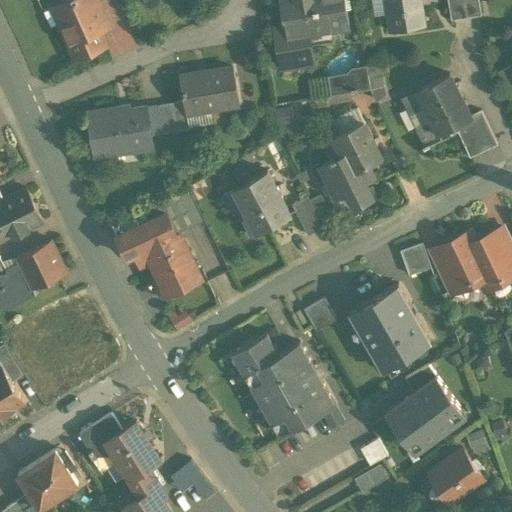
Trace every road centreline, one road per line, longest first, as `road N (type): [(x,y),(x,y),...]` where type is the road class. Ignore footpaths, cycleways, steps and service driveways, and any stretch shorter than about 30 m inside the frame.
road 1 (residential): [(507,171),(324,259),(156,357)]
road 2 (residential): [(29,107),(156,357)]
road 3 (residential): [(29,107),(175,38),(243,25)]
road 4 (residential): [(156,357),(265,511)]
road 5 (residential): [(156,357),(0,458)]
